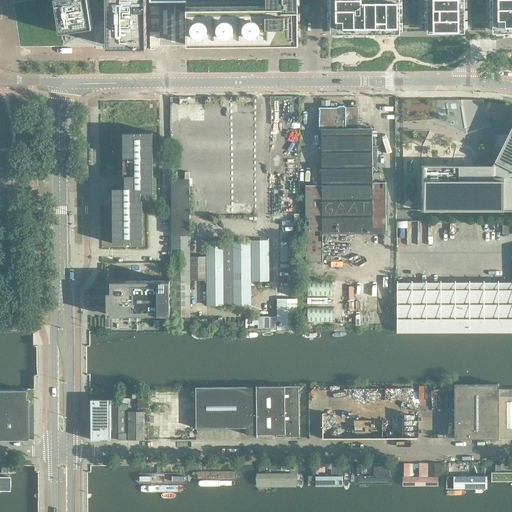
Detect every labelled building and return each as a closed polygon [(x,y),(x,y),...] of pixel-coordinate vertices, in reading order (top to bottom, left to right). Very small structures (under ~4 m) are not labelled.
[(55,0),(60,31),(93,26),(89,0),(55,0)] [(147,46),(146,0),(107,0),(108,47),(147,46)] [(297,0),(275,0),(275,1),(187,2),(186,46),(298,45),(297,0)] [(329,0),(330,36),(399,36),(399,0),(329,0)] [(427,0),(427,35),(465,35),(464,0),(427,0)] [(511,0),(491,0),(492,34),(511,34),(511,0)] [(159,46),(159,32),(150,32),(150,46),(159,46)] [(459,108),(480,108),(480,95),(460,94),(459,108)] [(377,170),(377,146),(372,146),(372,128),(358,128),(358,107),(346,107),(343,106),(339,106),(337,107),(319,107),(319,129),(322,129),(322,174),(319,174),(319,185),(305,185),(305,204),(372,203),(372,182),(372,170),(377,170)] [(511,123),(491,164),(419,165),(420,210),(492,210),(511,209),(511,123)] [(152,132),(123,133),(123,176),(124,176),(124,181),(124,188),(112,188),(113,244),(142,244),(142,200),(140,200),(140,194),(153,194),(152,132)] [(190,333),(190,280),(190,257),(189,216),(189,179),(171,179),(172,332),(190,333)] [(386,234),(385,182),(372,182),(372,203),(305,204),(306,262),(323,262),(322,234),(386,234)] [(11,231),(6,232),(9,248),(14,247),(11,231)] [(269,280),(268,240),(206,241),(206,257),(190,257),(190,280),(206,280),(207,305),(251,305),(250,281),(269,280)] [(348,255),(348,248),(326,247),(326,255),(348,255)] [(333,280),(333,268),(309,267),(309,279),(333,280)] [(300,330),(300,280),(283,280),(284,317),(277,317),(277,314),(256,314),(256,330),(300,330)] [(170,315),(170,281),(122,281),(110,281),(110,287),(110,292),(110,295),(111,298),(111,302),(111,309),(111,315),(111,316),(111,332),(166,331),(170,331),(170,323),(170,315)] [(333,282),(308,281),(308,295),(333,295),(333,282)] [(511,288),(484,289),(484,282),(440,282),(440,289),(397,289),(397,290),(397,333),(511,332),(511,288)] [(333,321),(333,306),(308,306),(308,322),(333,321)] [(498,439),(498,389),(498,384),(454,385),(454,439),(498,439)] [(299,437),(298,394),(298,386),(266,387),(259,387),(257,387),(246,387),(196,387),(196,428),(246,428),(246,435),(267,434),(276,434),(276,437),(299,437)] [(511,438),(511,388),(498,389),(498,439),(511,438)] [(0,440),(27,440),(27,399),(25,399),(25,391),(0,390),(0,440)] [(111,439),(110,399),(90,399),(90,440),(111,439)] [(148,407),(148,399),(137,399),(138,407),(148,407)] [(126,440),(126,409),(127,409),(127,404),(118,404),(118,440),(126,440)] [(144,440),(144,412),(127,412),(128,440),(144,440)] [(448,477),(447,465),(421,465),(422,477),(448,477)] [(341,477),(341,466),(331,466),(331,477),(341,477)] [(389,477),(388,466),(375,466),(375,477),(389,477)] [(241,473),(237,470),(195,470),(194,470),(193,471),(192,472),(192,473),(191,474),(191,477),(192,478),(193,479),(195,480),(196,480),(237,480),(242,477),(241,473)] [(0,473),(0,490),(14,490),(14,473),(0,473)] [(181,473),(139,473),(138,473),(137,474),(136,474),(136,475),(135,476),(134,477),(134,478),(134,479),(134,480),(135,481),(135,482),(136,483),(137,483),(138,484),(139,484),(182,484),(183,484),(184,484),(185,483),(186,482),(187,481),(187,480),(187,479),(187,478),(187,477),(187,476),(186,476),(186,475),(185,474),(184,474),(183,473),(182,473),(181,473)] [(299,473),(258,473),(258,488),(299,488),(299,473)] [(511,473),(492,473),(492,484),(511,483),(511,473)] [(448,475),(448,490),(490,489),(490,475),(448,475)] [(310,478),(310,489),(345,489),(345,478),(310,478)] [(355,478),(355,487),(392,487),(392,478),(355,478)] [(403,478),(403,488),(440,487),(440,478),(403,478)]
